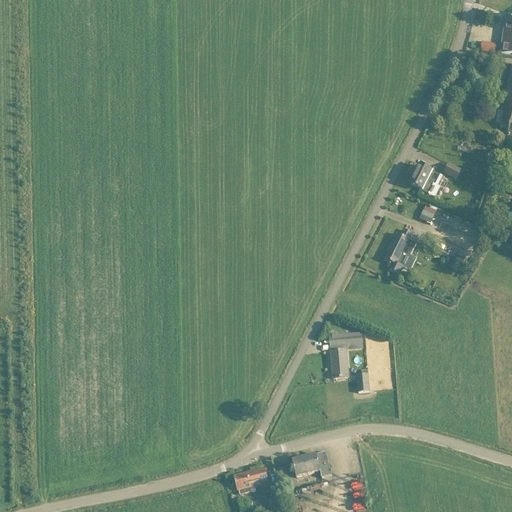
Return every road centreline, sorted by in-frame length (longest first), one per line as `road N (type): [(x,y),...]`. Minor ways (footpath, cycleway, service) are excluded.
road 1 (unclassified): [(247,457),(442,80),(469,0)]
road 2 (unclassified): [(511,462),(384,430),(342,432),(247,457)]
road 3 (unclassified): [(41,511),(186,480),(247,457)]
